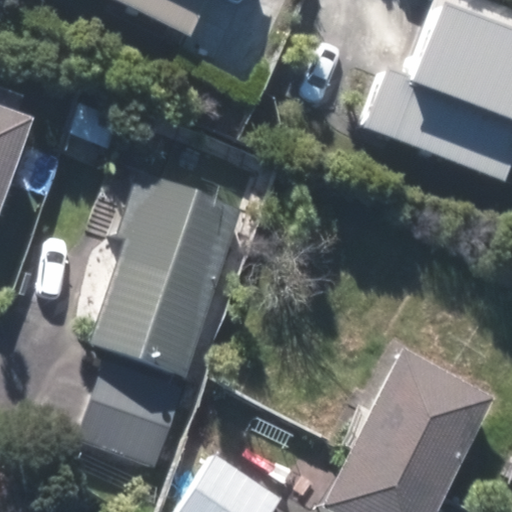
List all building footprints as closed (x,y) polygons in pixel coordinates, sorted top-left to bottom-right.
[(97,0),(181,43),(202,0),(97,0)] [(511,20),(511,17),(466,0),(427,0),(399,73),(378,64),(351,133),(500,191),(511,160),(511,41),(508,40),(511,20)] [(0,114),(0,174),(19,121),(0,114)] [(235,221),(140,190),(88,346),(182,378),(235,221)] [(425,511),(485,393),(393,346),(311,510),(316,511),(425,511)] [(168,431),(87,404),(74,441),(156,468),(168,431)] [(265,511),(274,499),(210,458),(175,511),(265,511)]
